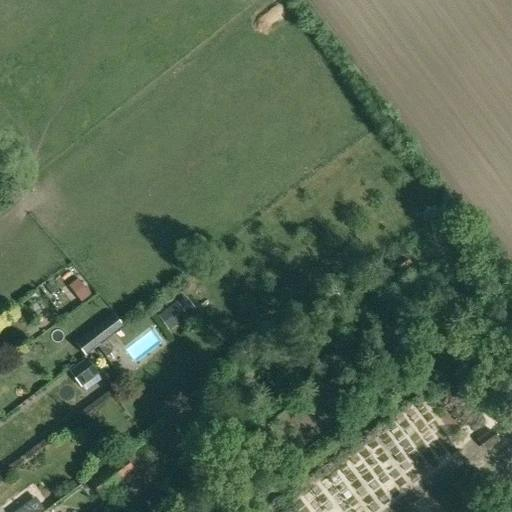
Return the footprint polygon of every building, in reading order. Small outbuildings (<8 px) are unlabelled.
[(78,279),(68,286),(81,303),(90,295),(78,279)] [(169,331),(188,317),(176,302),(158,316),(169,331)] [(111,316),(84,337),(94,350),(98,347),(106,341),(124,327),(122,324),(114,314),(111,316)] [(106,341),(98,347),(105,357),(111,352),(110,346),(106,341)] [(477,439),(478,440),(486,451),(499,440),(490,429),(477,439)] [(131,452),(124,457),(92,481),(103,496),(135,471),(134,471),(141,465),(131,452)] [(6,511),(24,511),(19,495),(3,501),(6,511)]
